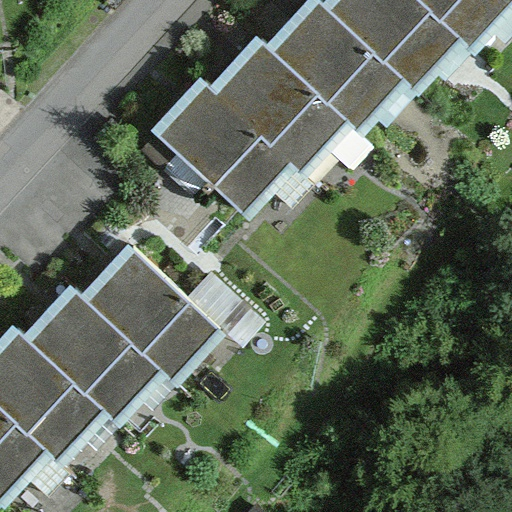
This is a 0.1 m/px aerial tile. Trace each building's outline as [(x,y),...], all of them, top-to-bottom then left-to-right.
[(316,0),(307,0),(263,48),(338,118),(350,129),(399,76),(324,7),(316,0)] [(330,0),(324,7),(399,76),(410,86),(456,36),(416,0),(330,0)] [(416,0),(456,36),(466,46),(509,0),(416,0)] [(251,37),(208,84),(284,155),(295,165),(338,118),(263,48),(251,37)] [(199,76),(150,128),(236,207),(284,155),(208,84),(199,76)] [(128,240),(79,292),(155,364),(166,373),(215,320),(128,240)] [(70,284),(24,334),(99,403),(109,413),(155,364),(79,292),(70,284)] [(11,323),(0,334),(0,410),(38,445),(49,456),(99,403),(24,334),(11,323)] [(0,486),(38,445),(0,410),(0,486)]
